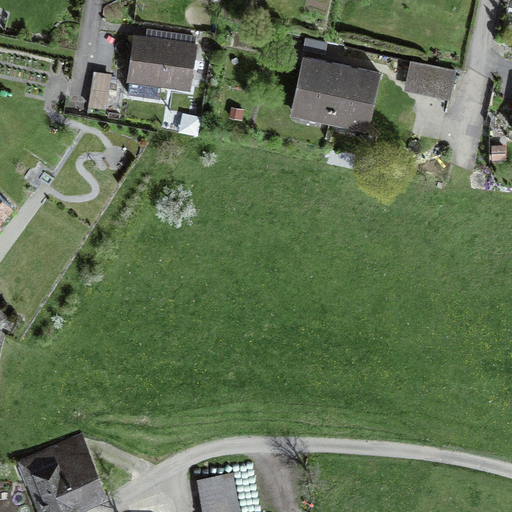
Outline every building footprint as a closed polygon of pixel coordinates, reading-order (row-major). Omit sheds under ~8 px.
[(195,46),(136,36),(128,89),(155,94),(157,81),(188,85),(195,46)] [(295,108),(331,116),(342,64),(304,57),(292,111),(294,111),(295,108)] [(454,68),(411,60),(407,84),(420,87),(419,92),(448,98),(454,68)] [(378,72),(342,64),(331,116),(366,123),(365,126),(367,126),(378,72)] [(110,76),(94,74),(89,106),(104,108),(110,76)] [(0,218),(12,207),(0,195),(0,218)] [(77,438),(26,459),(48,511),(52,511),(100,492),(77,438)] [(239,511),(233,473),(200,478),(205,511),(239,511)]
